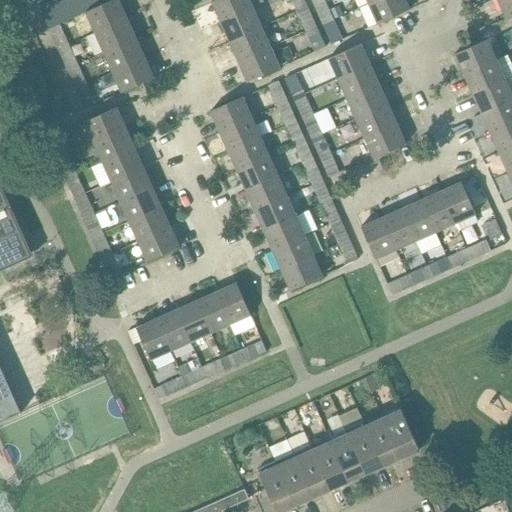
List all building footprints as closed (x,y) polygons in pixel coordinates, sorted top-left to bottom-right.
[(54,0),(50,2),(59,24),(71,19),(62,0),(54,0)] [(75,0),(62,0),(71,19),(82,14),(75,0)] [(75,0),(82,14),(86,12),(93,9),(88,0),(75,0)] [(119,0),(113,0),(104,4),(93,9),(86,12),(95,32),(127,18),(119,0)] [(104,4),(101,0),(88,0),(93,9),(104,4)] [(221,22),(253,8),(249,0),(216,0),(212,2),(221,22)] [(405,0),(376,0),(368,4),(377,24),(409,10),(405,0)] [(511,0),(497,0),(505,19),(511,15),(511,0)] [(39,7),(46,24),(49,29),(59,24),(50,2),(39,7)] [(316,11),(322,24),(333,19),(327,6),(316,11)] [(230,42),(262,28),(253,8),(221,22),(230,42)] [(300,19),(306,31),(317,27),(311,14),(300,19)] [(127,18),(95,32),(104,52),(136,38),(127,18)] [(333,19),(322,24),(328,37),(331,44),(342,39),(339,32),(334,21),(333,19)] [(317,27),(306,31),(312,44),(322,39),(317,27)] [(238,62),(271,47),(262,28),(230,42),(238,62)] [(52,36),(58,49),(68,44),(63,31),(52,36)] [(136,38),(104,52),(112,72),(145,58),(136,38)] [(464,75),(496,61),(487,40),(455,55),(464,75)] [(58,49),(63,62),(74,57),(68,44),(58,49)] [(361,45),(329,59),(338,79),(370,65),(361,45)] [(247,82),(280,68),(271,47),(238,62),(247,82)] [(145,58),(112,72),(121,92),(154,78),(145,58)] [(505,80),(496,61),(464,75),(473,95),(505,80)] [(370,65),(338,79),(347,99),(379,85),(370,65)] [(70,76),(75,88),(86,84),(80,71),(70,76)] [(284,79),(290,92),(301,87),(295,74),(284,79)] [(511,100),(511,95),(505,80),(473,95),(482,115),(511,100)] [(279,81),(268,86),(274,99),(285,94),(279,81)] [(92,96),(86,84),(75,88),(81,101),(92,96)] [(379,85),(347,99),(356,119),(388,105),(379,85)] [(219,132),(252,118),(243,97),(210,112),(219,132)] [(511,124),(511,100),(482,115),(490,134),(511,124)] [(302,119),(313,114),(307,101),(297,106),(302,119)] [(388,105),(356,119),(364,139),(397,124),(388,105)] [(84,122),(94,142),(126,128),(117,108),(84,122)] [(297,121),(291,108),(280,113),(286,126),(297,121)] [(302,119),(308,132),(319,127),(313,114),(302,119)] [(228,152),(261,137),(252,118),(219,132),(228,152)] [(302,134),(297,121),(286,126),(292,139),(302,134)] [(397,124),(364,139),(373,159),(406,144),(397,124)] [(511,148),(511,124),(490,134),(499,154),(511,148)] [(126,128),(94,142),(102,162),(135,148),(126,128)] [(47,139),(53,152),(64,147),(58,134),(47,139)] [(237,172),(270,157),(261,137),(228,152),(237,172)] [(314,146),(320,159),(331,154),(325,141),(314,146)] [(102,162),(111,182),(143,167),(135,148),(102,162)] [(314,161),(309,148),(298,153),(303,165),(314,161)] [(511,171),(511,148),(499,154),(508,174),(511,171)] [(320,159),(325,171),(336,166),(331,154),(320,159)] [(246,191),(278,177),(270,157),(237,172),(246,191)] [(65,179),(76,174),(70,161),(60,166),(65,179)] [(320,173),(314,161),(303,165),(309,178),(320,173)] [(111,182),(120,201),(152,187),(143,167),(111,182)] [(65,179),(71,191),(82,186),(76,174),(65,179)] [(255,211),(287,196),(278,177),(246,191),(255,211)] [(477,222),(474,215),(475,215),(461,182),(441,192),(455,224),(458,230),(477,222)] [(0,421),(20,412),(0,366),(0,270),(1,270),(33,256),(30,251),(0,183),(0,421)] [(152,187),(120,201),(129,221),(161,207),(152,187)] [(332,200),(326,188),(316,192),(321,205),(332,200)] [(421,200),(435,233),(455,224),(441,192),(421,200)] [(296,216),(287,196),(255,211),(264,230),(296,216)] [(77,205),(83,218),(94,213),(88,200),(77,205)] [(337,212),(332,200),(321,205),(327,217),(337,212)] [(401,209),(416,242),(435,233),(421,200),(401,209)] [(129,221),(138,241),(170,227),(161,207),(129,221)] [(381,218),(396,250),(416,242),(401,209),(381,218)] [(83,218),(89,231),(99,226),(94,213),(83,218)] [(305,236),(296,216),(264,230),(272,250),(305,236)] [(361,227),(376,259),(396,250),(381,218),(361,227)] [(349,239),(344,226),(333,231),(339,244),(349,239)] [(170,227),(138,241),(147,261),(179,247),(170,227)] [(314,255),(305,236),(272,250),(281,270),(314,255)] [(355,252),(349,239),(339,244),(344,257),(355,252)] [(101,257),(111,253),(106,240),(95,244),(101,257)] [(471,260),(484,254),(479,244),(466,249),(471,260)] [(458,266),(471,260),(466,249),(453,255),(458,266)] [(101,257),(106,270),(117,265),(111,253),(101,257)] [(290,290),(323,276),(314,255),(281,270),(290,290)] [(439,261),(427,267),(432,278),(444,272),(439,261)] [(419,283),(432,278),(427,267),(414,273),(419,283)] [(392,296),(404,290),(400,279),(387,285),(392,296)] [(236,283),(216,292),(230,324),(235,336),(255,327),(250,315),(236,283)] [(196,301),(210,333),(230,324),(216,292),(196,301)] [(196,301),(176,310),(190,342),(210,333),(196,301)] [(176,310),(156,318),(170,351),(190,342),(176,310)] [(156,318),(136,327),(150,360),(170,351),(156,318)] [(246,360),(259,355),(254,344),(241,350),(246,360)] [(246,360),(241,350),(228,355),(233,366),(246,360)] [(198,358),(185,364),(189,373),(194,383),(206,378),(202,367),(198,358)] [(206,378),(219,372),(214,362),(202,367),(206,378)] [(374,375),(365,378),(372,393),(380,389),(374,375)] [(166,395),(179,390),(175,379),(162,385),(166,395)] [(331,432),(359,420),(353,406),(325,419),(331,432)] [(381,414),(400,458),(419,449),(399,406),(381,414)] [(363,422),(383,466),(400,458),(381,414),(363,422)] [(346,430),(365,474),(383,466),(363,422),(346,430)] [(328,438),(348,481),(365,474),(346,430),(328,438)] [(310,446),(330,489),(348,481),(328,438),(310,446)] [(293,454),(313,497),(330,489),(310,446),(293,454)] [(275,462),(295,505),(313,497),(293,454),(275,462)] [(257,470),(262,481),(276,511),(280,511),(295,505),(275,462),(257,470)] [(244,489),(193,511),(222,511),(248,499),(244,489)]
